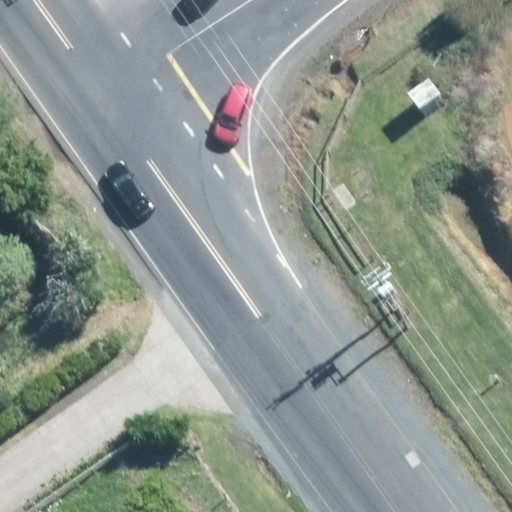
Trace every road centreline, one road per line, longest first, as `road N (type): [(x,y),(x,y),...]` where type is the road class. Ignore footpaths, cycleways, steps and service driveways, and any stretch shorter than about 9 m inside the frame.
road 1 (tertiary): [(396,511),(102,98)]
road 2 (tertiary): [(253,0),(102,98)]
road 3 (tertiary): [(102,98),(32,0)]
